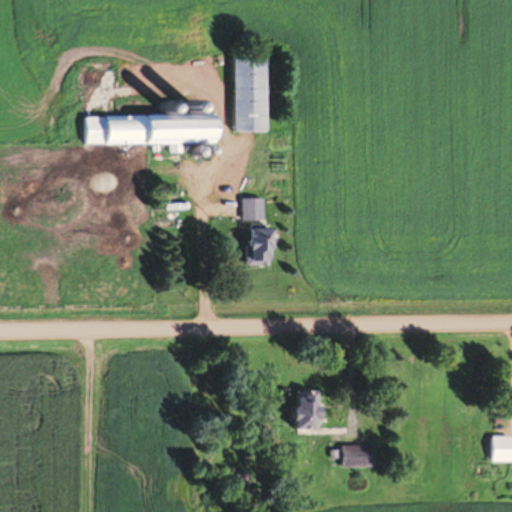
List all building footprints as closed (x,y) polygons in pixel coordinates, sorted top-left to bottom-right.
[(231,57),(231,131),(263,131),(263,57),(231,57)] [(210,114),(82,114),(82,144),(210,143),(210,114)] [(240,198),(240,217),(261,217),(261,198),(240,198)] [(268,226),(245,226),(245,263),(268,263),(268,226)] [(369,444),(337,444),(337,466),(369,466),(369,444)]
